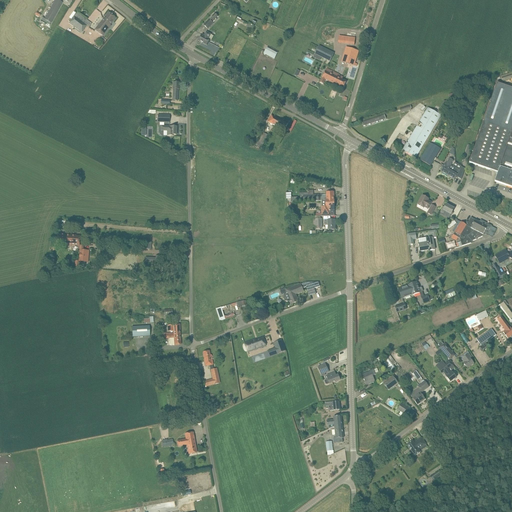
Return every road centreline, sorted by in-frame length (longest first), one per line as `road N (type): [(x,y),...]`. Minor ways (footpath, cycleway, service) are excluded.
road 1 (unclassified): [(192,345),(188,52)]
road 2 (unclassified): [(354,458),(374,454),(511,351)]
road 3 (unclassified): [(349,289),(497,240),(508,225)]
road 4 (tertiary): [(339,133),(188,52)]
road 5 (unclassified): [(354,458),(349,289)]
road 6 (unclassified): [(221,511),(192,345)]
road 7 (unclassified): [(192,345),(349,289)]
road 8 (tertiary): [(369,149),(508,225)]
road 9 (unclassified): [(349,289),(345,159),(352,141)]
road 10 (unclassified): [(339,133),(382,0)]
